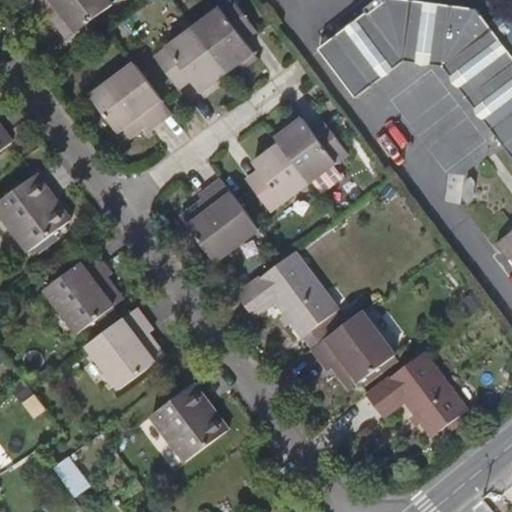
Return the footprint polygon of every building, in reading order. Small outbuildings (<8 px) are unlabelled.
[(79,30),(115,4),(112,0),(34,0),(49,19),(52,17),(63,8),(79,30)] [(237,30),(249,20),(235,0),(232,0),(194,28),(227,72),(253,51),(243,39),(237,30)] [(359,102),(410,65),(450,70),(511,154),(511,23),(498,34),(482,11),(395,0),(324,53),(359,102)] [(79,30),(63,8),(52,17),(68,38),(79,30)] [(243,39),(256,29),(249,20),(237,30),(243,39)] [(227,72),(194,28),(156,56),(173,78),(185,69),(192,79),(201,91),(227,72)] [(175,112),(138,63),(94,95),(120,130),(142,114),(151,125),(153,128),(175,112)] [(192,79),(185,69),(173,78),(180,87),(192,79)] [(128,141),(151,125),(142,114),(120,130),(128,141)] [(311,180),(349,151),(333,130),(320,139),(314,131),(305,119),(279,138),(283,144),(311,180)] [(333,130),(327,122),(314,131),(320,139),(333,130)] [(0,150),(12,142),(0,126),(0,150)] [(272,210),(311,180),(283,144),(256,163),(262,170),(268,179),(255,187),(272,210)] [(268,179),(262,170),(249,179),(255,187),(268,179)] [(0,212),(29,251),(72,219),(38,174),(0,202),(0,212)] [(264,228),(227,179),(204,196),(206,199),(214,209),(192,226),(219,260),(264,228)] [(192,226),(214,209),(206,199),(185,216),(192,226)] [(511,241),(501,249),(511,264),(511,241)] [(343,307),(300,250),(246,292),(262,312),(282,298),(319,346),(330,337),(320,325),(343,307)] [(113,305),(97,285),(108,277),(112,274),(96,252),(45,289),(77,332),(100,316),(110,328),(123,318),(113,305)] [(124,298),(108,277),(97,285),(113,305),(124,298)] [(154,363),(138,341),(149,333),(154,330),(137,308),(123,318),(110,328),(88,345),(120,388),(154,363)] [(401,352),(368,309),(330,337),(319,346),(335,367),(339,364),(349,357),(365,378),(401,352)] [(166,354),(149,333),(138,341),(154,363),(166,354)] [(474,407),(431,350),(376,392),(392,412),(413,397),(440,433),(474,407)] [(365,378),(349,357),(339,364),(355,386),(365,378)] [(214,411),(194,384),(187,388),(207,416),(214,411)] [(186,460),(228,429),(214,411),(207,416),(187,388),(151,415),(186,460)] [(89,486),(68,458),(55,467),(76,496),(89,486)]
